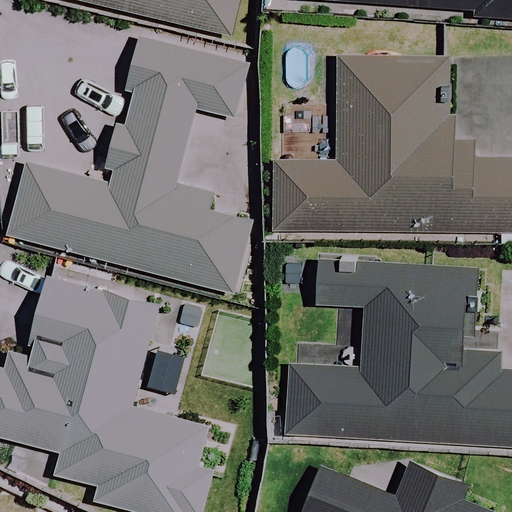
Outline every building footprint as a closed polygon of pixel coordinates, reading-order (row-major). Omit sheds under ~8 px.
[(84,0),(228,34),(236,0),(84,0)] [(511,0),(332,0),(511,17),(511,0)] [(457,139),(458,59),(341,58),(340,162),(279,161),(278,230),(511,231),(511,159),(470,159),(470,139),(457,139)] [(511,370),(508,371),(510,346),(471,344),(472,327),(482,327),(485,264),(320,256),(318,304),(368,307),(366,355),(292,352),(288,437),(511,446),(511,370)] [(0,358),(0,434),(64,451),(58,473),(102,484),(98,499),(149,511),(206,511),(216,471),(200,467),(210,426),(135,408),(160,307),(50,280),(29,366),(0,358)] [(493,511),(484,508),(489,496),(412,466),(400,497),(322,467),(305,511),(493,511)]
